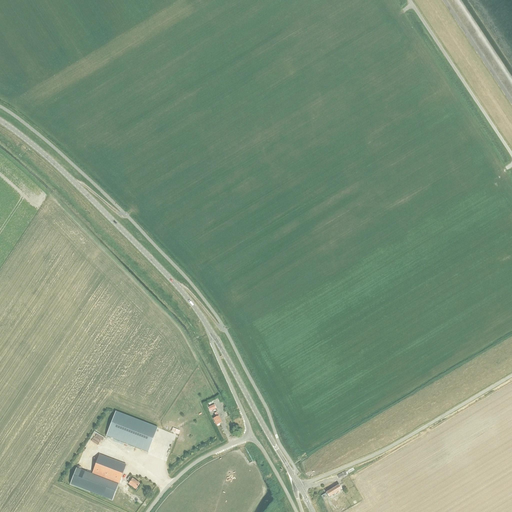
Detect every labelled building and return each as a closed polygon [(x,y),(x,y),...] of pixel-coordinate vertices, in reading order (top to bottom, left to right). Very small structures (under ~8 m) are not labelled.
[(148,453),(158,428),(116,412),(106,436),(148,453)] [(216,426),(222,423),(217,412),(214,413),(216,418),(214,419),(214,418),(213,419),(216,426)] [(70,484),(112,501),(126,465),(99,455),(91,474),(76,469),(70,484)] [(135,490),(139,485),(133,480),(132,480),(129,478),(127,480),(130,483),(129,485),(135,490)] [(329,498),(341,490),(339,486),(326,493),(329,498)] [(333,511),(334,511),(327,500),(324,501),(329,511),(333,511)]
